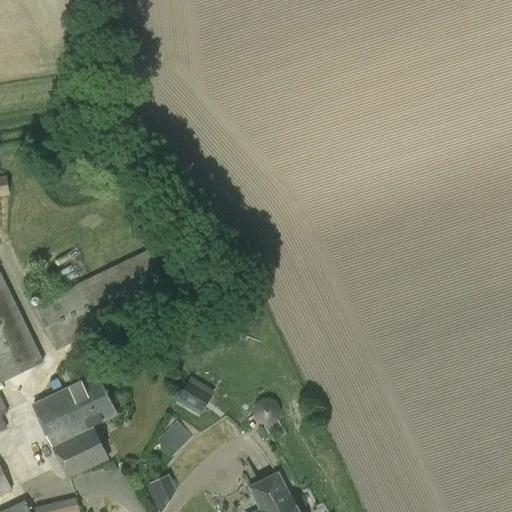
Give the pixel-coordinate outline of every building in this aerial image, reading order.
[(0,196),(9,195),(6,176),(0,176),(0,196)] [(33,306),(56,352),(172,295),(150,250),(33,306)] [(0,383),(44,363),(0,272),(0,383)] [(217,361),(205,341),(193,348),(205,368),(217,361)] [(97,375),(72,387),(71,385),(31,405),(68,480),(110,460),(93,426),(117,414),(97,375)] [(204,415),(212,401),(187,386),(179,400),(204,415)] [(174,454),(194,434),(178,418),(158,439),(174,454)] [(0,465),(0,511),(29,511),(24,501),(0,511),(0,497),(13,491),(0,465)] [(248,487),(260,511),(258,511),(297,511),(277,472),(248,487)] [(173,473),(153,481),(162,504),(181,496),(173,473)] [(79,511),(76,498),(35,507),(36,511),(79,511)]
